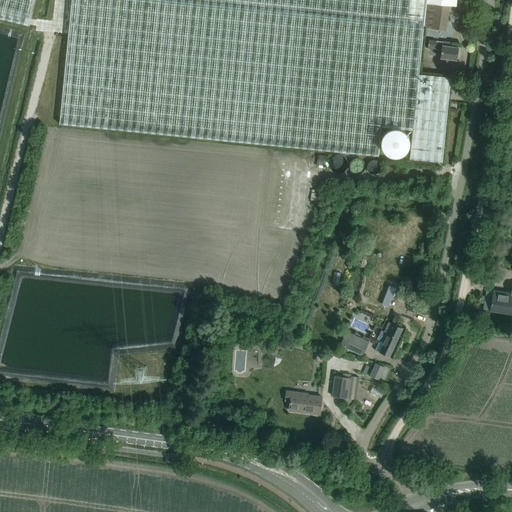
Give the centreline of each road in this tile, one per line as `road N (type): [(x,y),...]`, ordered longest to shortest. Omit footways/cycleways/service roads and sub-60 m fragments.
road 1 (unclassified): [(418,498),(393,471),(364,460),(360,443),(437,314),(492,0)]
road 2 (track): [(378,466),(440,367),(511,53)]
road 3 (secondary): [(202,448),(0,420)]
road 4 (secondary): [(338,511),(264,458),(202,448)]
road 5 (secondary): [(202,448),(273,478),(316,511)]
